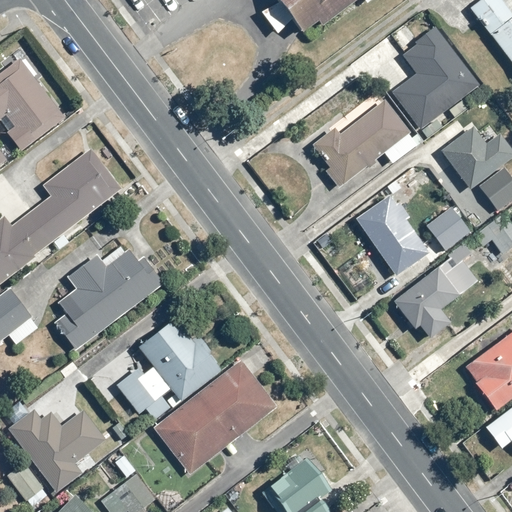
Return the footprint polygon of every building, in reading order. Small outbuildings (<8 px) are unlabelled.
[(264,0),(286,29),(325,0),(264,0)] [(511,0),(476,0),(477,0),(470,6),(511,60),(511,0)] [(479,88),(436,28),(402,53),(417,75),(392,93),(419,131),(479,88)] [(67,119),(21,58),(0,73),(0,121),(23,152),(67,119)] [(422,142),(388,99),(340,136),(335,129),(312,146),(343,186),(385,154),(393,164),(422,142)] [(499,212),(511,202),(511,176),(505,167),(503,165),(511,157),(511,147),(501,133),(490,142),(475,123),(440,150),(472,192),(479,187),(499,212)] [(0,280),(118,189),(86,148),(40,184),(48,195),(7,227),(0,217),(0,280)] [(0,149),(0,166),(8,160),(0,149)] [(401,282),(428,263),(423,257),(430,252),(391,196),(357,220),(401,282)] [(472,231),(452,205),(426,225),(447,251),(472,231)] [(159,278),(140,253),(134,257),(124,243),(99,263),(90,252),(63,273),(72,285),(53,300),(60,309),(48,319),(70,346),(159,278)] [(460,259),(456,254),(395,301),(416,329),(421,325),(431,339),(452,323),(441,310),(477,281),(460,259)] [(17,344),(36,328),(30,320),(33,317),(9,288),(0,295),(0,341),(9,334),(17,344)] [(116,385),(139,414),(146,408),(155,421),(171,408),(162,396),(171,388),(182,402),(225,368),(201,337),(194,342),(175,317),(138,347),(152,365),(145,371),(141,366),(116,385)] [(497,410),(511,397),(511,326),(462,365),(471,377),(450,392),(458,404),(480,389),(497,410)] [(277,407),(241,360),(153,428),(189,475),(277,407)] [(511,441),(511,407),(486,427),(502,448),(511,441)] [(105,441),(82,410),(63,425),(51,409),(40,418),(36,412),(11,431),(57,492),(82,473),(75,463),(105,441)] [(135,469),(121,453),(112,461),(126,477),(135,469)] [(344,511),(346,511),(308,458),(261,493),(274,511),(344,511)] [(43,489),(25,463),(7,475),(26,501),(43,489)] [(124,511),(126,511),(127,511),(143,511),(147,509),(145,508),(155,500),(135,474),(100,502),(108,511),(124,511)] [(93,511),(76,494),(58,511),(93,511)]
